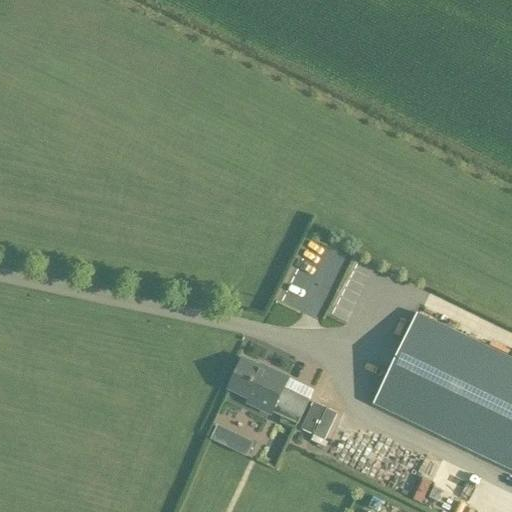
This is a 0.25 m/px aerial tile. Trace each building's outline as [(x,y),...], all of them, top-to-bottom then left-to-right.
[(511,471),(511,358),(418,313),(373,405),(511,471)] [(298,425),(310,400),(284,387),(288,378),(261,365),(260,367),(243,359),(228,390),(249,400),(247,403),(270,415),(272,412),(298,425)] [(314,402),(301,429),(312,434),(325,408),(314,402)] [(324,414),(312,440),(323,445),(335,419),(324,414)] [(217,425),(211,440),(248,455),(254,439),(217,425)]
